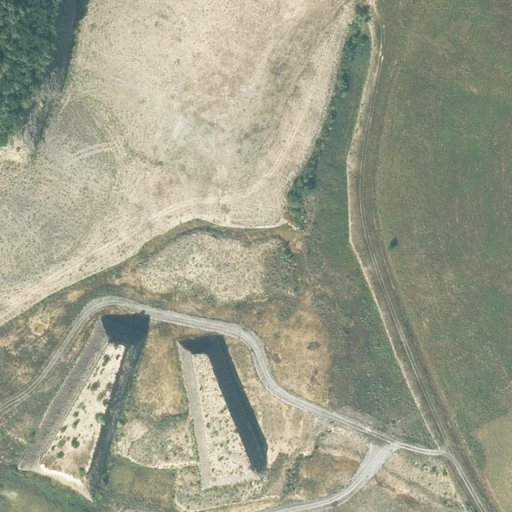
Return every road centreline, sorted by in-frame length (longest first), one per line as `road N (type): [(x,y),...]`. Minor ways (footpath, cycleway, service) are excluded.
road 1 (track): [(377,0),(383,41),(360,151),(362,210),(382,288),(438,428),(484,511)]
road 2 (track): [(385,440),(271,387),(245,333),(115,298),(85,302),(25,383),(0,401)]
road 3 (track): [(262,511),(334,492),(385,440),(451,451)]
